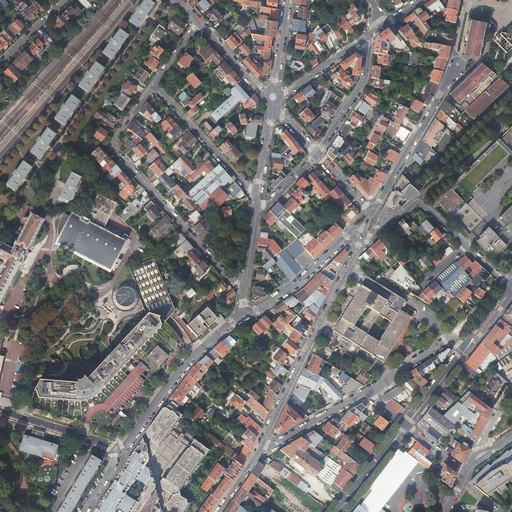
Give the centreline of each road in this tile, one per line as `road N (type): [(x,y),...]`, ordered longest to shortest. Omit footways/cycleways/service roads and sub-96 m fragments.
road 1 (residential): [(244,287),(115,153),(116,137),(154,85)]
road 2 (residential): [(264,444),(362,235)]
road 3 (tertiary): [(246,314),(187,361),(116,448)]
road 4 (residential): [(372,213),(455,68)]
road 5 (residential): [(257,198),(154,85)]
road 6 (residential): [(352,231),(299,281),(246,314)]
road 7 (residential): [(316,153),(364,79),(370,35)]
road 8 (residential): [(465,246),(422,204),(374,238),(362,235)]
road 9 (residential): [(0,409),(116,448)]
